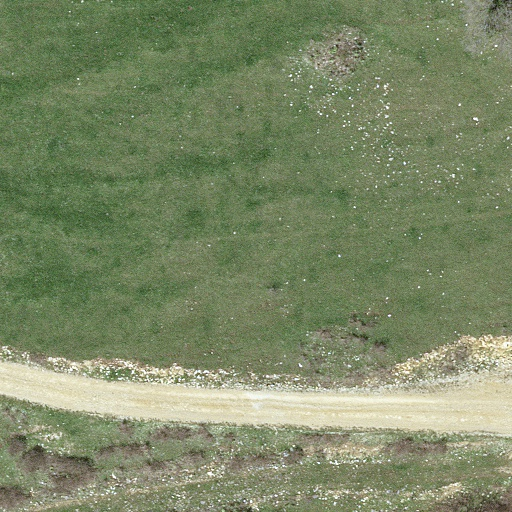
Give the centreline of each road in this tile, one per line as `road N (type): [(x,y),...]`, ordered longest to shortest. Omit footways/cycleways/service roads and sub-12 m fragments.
road 1 (track): [(511,426),(151,403),(0,382)]
road 2 (track): [(69,511),(258,474),(511,456)]
